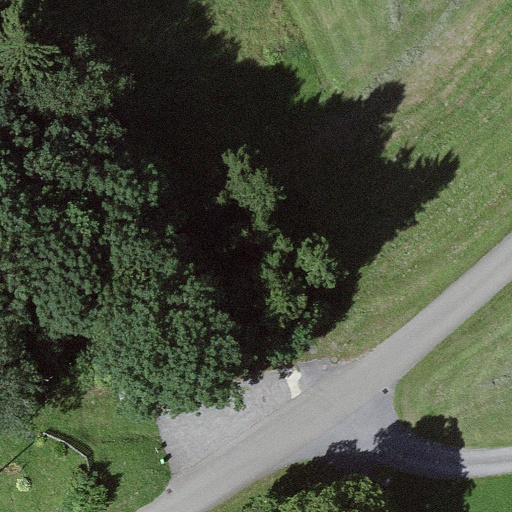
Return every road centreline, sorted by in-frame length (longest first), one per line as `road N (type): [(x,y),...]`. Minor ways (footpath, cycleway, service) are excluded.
road 1 (unclassified): [(511,268),(345,414),(161,511)]
road 2 (track): [(511,458),(473,467),(404,456),(345,414)]
